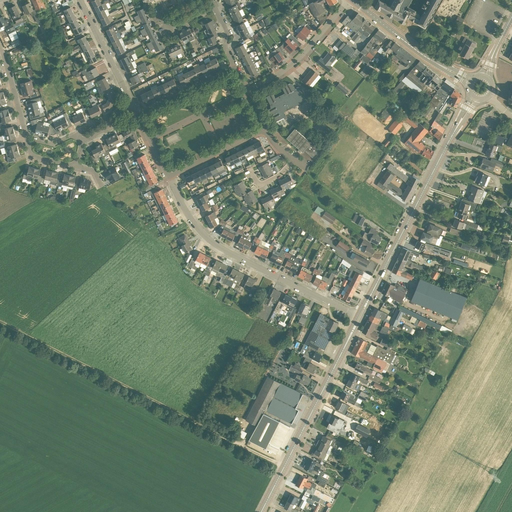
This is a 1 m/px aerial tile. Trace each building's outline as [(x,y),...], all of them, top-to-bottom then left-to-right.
[(32,0),(38,12),(45,10),(40,0),(32,0)] [(337,0),(319,0),(309,6),(316,18),(325,12),(321,6),(328,2),(330,6),(338,1),(337,0)] [(389,0),(390,0),(389,0),(386,0),(385,3),(379,0),(378,0),(374,8),(404,24),(408,18),(417,23),(425,28),(427,23),(436,8),(437,8),(436,7),(438,5),(438,4),(439,2),(440,2),(440,1),(440,0),(389,0)] [(238,1),(235,2),(229,5),(230,8),(229,9),(230,11),(229,11),(231,15),(239,11),(242,9),(238,1)] [(42,22),(38,14),(36,15),(30,3),(23,6),(26,14),(30,12),(32,16),(34,16),(37,24),(42,22)] [(95,8),(98,14),(107,9),(105,4),(104,3),(101,4),(95,8)] [(13,24),(14,28),(26,22),(23,15),(21,16),(15,6),(9,9),(13,16),(12,17),(14,19),(15,19),(16,23),(13,24)] [(65,17),(67,16),(73,13),(70,7),(64,10),(62,11),(65,17)] [(136,21),(146,16),(144,13),(146,12),(144,8),(137,11),(139,15),(134,17),(136,21)] [(113,12),(109,14),(107,9),(98,14),(101,20),(110,15),(111,17),(114,15),(113,12)] [(239,11),(231,15),(233,19),(234,18),(235,20),(237,23),(243,20),(241,17),(242,16),(239,11)] [(325,12),(316,18),(321,25),(328,17),(325,12)] [(73,13),(67,16),(70,23),(76,19),(73,13)] [(358,30),(367,20),(364,17),(363,18),(358,13),(353,19),(352,20),(348,16),(342,23),(345,26),(346,25),(356,33),(358,30)] [(110,15),(101,20),(104,26),(110,23),(110,22),(113,21),(111,17),(110,15)] [(14,28),(13,24),(9,26),(8,23),(6,20),(5,21),(3,16),(0,17),(0,26),(0,27),(4,25),(6,28),(8,34),(15,30),(14,28)] [(146,16),(136,21),(137,24),(142,22),(143,25),(150,22),(151,22),(149,18),(147,19),(146,16)] [(464,20),(458,17),(455,22),(461,25),(464,20)] [(76,19),(70,23),(68,24),(71,30),(73,29),(80,26),(76,19)] [(207,29),(215,25),(213,20),(209,22),(207,19),(201,23),(202,25),(205,24),(207,29)] [(243,20),(237,23),(238,25),(237,26),(238,28),(237,28),(239,32),(247,28),(250,26),(247,21),(244,23),(243,20)] [(363,34),(367,37),(370,33),(375,27),(367,20),(358,30),(356,33),(361,36),(363,34)] [(150,22),(143,25),(145,28),(140,31),(142,34),(152,29),(150,26),(152,25),(150,22)] [(110,36),(116,33),(118,32),(119,32),(119,33),(123,32),(122,29),(119,30),(116,24),(112,26),(112,27),(106,30),(110,36)] [(298,28),(307,36),(311,32),(306,28),(308,26),(307,24),(305,26),(304,26),(303,28),(300,25),(298,28)] [(215,25),(207,29),(204,31),(208,38),(211,37),(216,35),(218,34),(216,31),(218,30),(215,25)] [(80,26),(73,29),(71,30),(73,33),(75,32),(76,35),(83,32),(80,26)] [(185,28),(184,29),(190,42),(198,38),(193,28),(190,30),(189,28),(186,30),(185,28)] [(247,28),(239,32),(241,36),(244,41),(250,38),(250,37),(251,37),(247,28)] [(295,38),(297,39),(299,37),(303,41),(307,36),(298,28),(295,31),(298,33),(297,35),(295,38)] [(152,29),(142,34),(144,37),(148,35),(150,38),(157,35),(155,31),(153,32),(152,29)] [(190,42),(184,29),(182,30),(182,32),(179,33),(181,36),(178,38),(182,45),(184,43),(185,45),(190,42)] [(360,59),(367,64),(369,63),(377,52),(374,49),(374,50),(371,48),(378,40),(381,42),(386,36),(379,30),(361,52),(364,55),(360,59)] [(118,32),(116,33),(110,36),(113,43),(119,39),(122,38),(119,33),(119,32),(118,32)] [(356,43),(361,36),(356,33),(351,38),(351,39),(356,43)] [(157,35),(150,38),(151,42),(147,44),(148,47),(158,42),(157,40),(159,39),(157,35)] [(216,35),(211,37),(208,38),(208,39),(211,44),(210,44),(211,47),(217,44),(215,41),(218,40),(216,35)] [(285,41),(294,50),(298,46),(296,43),(298,41),(297,39),(295,38),(292,35),(285,41)] [(338,37),(335,41),(335,42),(333,45),(339,50),(341,47),(343,48),(346,44),(344,43),(347,40),(341,35),(340,35),(338,37)] [(82,45),(88,42),(85,36),(77,40),(78,43),(80,42),(82,45)] [(17,38),(10,42),(13,48),(20,44),(17,38)] [(122,38),(119,39),(113,43),(116,49),(124,45),(125,44),(124,43),(122,38)] [(459,49),(462,50),(460,54),(463,56),(462,57),(464,59),(465,57),(468,59),(476,44),(465,38),(462,42),(465,44),(463,48),(460,46),(459,49)] [(119,55),(125,52),(125,51),(126,51),(125,49),(125,46),(129,44),(128,41),(124,43),(125,44),(124,45),(116,49),(119,55)] [(282,50),(283,52),(285,54),(287,52),(290,54),(294,50),(285,41),(283,43),(283,44),(279,47),(282,50)] [(391,41),(384,50),(385,51),(384,52),(387,54),(388,53),(395,44),(394,44),(391,41)] [(91,48),(88,42),(82,45),(79,47),(80,48),(80,50),(82,53),(91,48)] [(158,42),(148,47),(150,51),(155,49),(156,52),(164,48),(162,44),(160,45),(158,42)] [(390,55),(393,50),(396,53),(400,47),(395,42),(394,44),(395,44),(388,53),(390,55)] [(245,43),(241,45),(235,48),(238,53),(247,48),(245,43)] [(343,48),(342,49),(354,60),(360,52),(356,49),(355,51),(346,43),(346,44),(343,48)] [(178,44),(173,47),(177,55),(180,53),(182,56),(184,55),(183,52),(180,46),(179,47),(178,44)] [(177,55),(173,47),(168,49),(169,52),(168,52),(171,58),(172,61),(175,59),(174,57),(177,55)] [(272,52),(279,62),(284,59),(281,54),(283,52),(282,50),(279,47),(272,52)] [(400,47),(396,53),(394,54),(406,63),(404,65),(407,68),(409,66),(409,67),(416,59),(400,47)] [(84,59),(88,58),(94,55),(91,48),(82,53),(81,53),(84,58),(80,60),(81,62),(85,61),(84,59)] [(247,48),(238,53),(240,58),(242,57),(250,53),(247,48)] [(124,66),(134,61),(132,55),(135,53),(134,50),(128,53),(130,56),(128,56),(121,60),(124,66)] [(252,52),(250,53),(242,57),(245,62),(252,58),(255,57),(252,52)] [(274,65),(279,62),(272,52),(265,57),(267,61),(270,65),(272,63),(274,65)] [(317,62),(328,71),(332,67),(329,65),(335,58),(329,53),(325,58),(324,60),(321,58),(317,62)] [(94,55),(88,58),(91,64),(97,61),(94,55)] [(216,58),(211,61),(215,69),(220,66),(216,58)] [(252,58),(245,62),(247,67),(255,63),(252,58)] [(362,62),(360,60),(353,68),(356,70),(362,62)] [(137,66),(134,61),(124,66),(127,72),(134,69),(137,68),(136,67),(137,66)] [(211,61),(205,63),(209,72),(215,69),(211,61)] [(401,81),(418,95),(422,89),(435,74),(419,61),(415,66),(426,75),(421,81),(412,73),(414,72),(411,70),(407,75),(401,81)] [(205,63),(200,66),(204,74),(209,72),(205,63)] [(255,63),(247,67),(249,72),(257,68),(255,63)] [(146,66),(138,70),(140,73),(130,78),(133,85),(141,81),(139,77),(143,75),(142,72),(153,67),(152,64),(146,66)] [(187,68),(189,71),(193,80),(198,77),(194,69),(193,65),(187,68)] [(200,66),(194,69),(198,77),(204,74),(200,66)] [(85,82),(90,79),(99,74),(98,71),(96,68),(89,71),(87,68),(81,71),(84,76),(82,77),(85,82)] [(257,68),(249,72),(252,77),(257,74),(259,77),(261,76),(257,68)] [(365,78),(369,72),(364,68),(360,73),(365,78)] [(309,86),(318,75),(312,69),(308,73),(303,80),(309,86)] [(189,71),(183,74),(187,82),(193,80),(189,71)] [(182,72),(178,75),(177,75),(180,81),(182,85),(187,82),(183,74),(182,72)] [(401,81),(407,75),(405,72),(398,79),(401,81)] [(435,74),(422,89),(425,91),(427,88),(427,86),(428,85),(433,89),(435,87),(439,90),(444,81),(441,79),(442,79),(435,74)] [(96,79),(98,81),(100,86),(108,82),(105,77),(100,80),(99,77),(96,79)] [(174,79),(168,82),(172,90),(178,87),(174,79)] [(23,96),(30,95),(30,98),(38,96),(36,91),(33,92),(32,88),(33,87),(31,81),(21,84),(22,88),(21,89),(23,96)] [(444,81),(439,90),(428,105),(432,107),(439,112),(454,89),(444,81)] [(108,82),(100,86),(104,94),(106,93),(105,90),(110,87),(108,82)] [(168,82),(163,84),(167,93),(172,90),(168,82)] [(306,101),(299,86),(295,89),(293,84),(290,83),(284,86),(283,89),(285,93),(275,98),(273,94),(266,97),(272,108),(268,110),(275,123),(278,129),(286,124),(284,120),(287,119),(285,115),(284,115),(283,113),(293,108),(295,109),(296,106),(299,104),(302,105),(303,102),(306,101)] [(345,95),(349,91),(339,83),(336,87),(345,95)] [(163,84),(157,87),(161,95),(167,93),(163,84)] [(157,87),(152,90),(156,98),(161,95),(157,87)] [(454,89),(439,112),(431,124),(432,125),(433,126),(436,128),(443,134),(445,130),(442,127),(444,123),(439,121),(448,104),(451,106),(452,105),(456,107),(461,97),(461,94),(454,89)] [(113,90),(106,93),(108,98),(108,100),(114,102),(115,98),(114,95),(115,95),(113,90)] [(152,90),(146,93),(150,101),(156,98),(152,90)] [(150,101),(146,93),(141,95),(145,103),(150,101)] [(28,104),(29,110),(39,108),(37,102),(40,101),(39,98),(26,102),(26,105),(28,104)] [(113,103),(109,101),(108,101),(107,103),(102,106),(105,112),(110,110),(110,109),(112,107),(113,103)] [(93,107),(97,115),(102,113),(99,107),(102,106),(101,103),(93,107)] [(432,107),(428,105),(424,111),(422,115),(425,117),(428,113),(432,107)] [(85,111),(86,114),(89,112),(92,118),(97,115),(93,107),(85,111)] [(2,111),(1,108),(0,108),(0,117),(1,117),(10,115),(8,109),(2,111)] [(39,108),(29,110),(31,116),(30,116),(31,120),(44,116),(43,113),(41,113),(39,108)] [(77,115),(81,123),(86,120),(83,115),(86,114),(85,111),(83,112),(82,109),(76,111),(77,115)] [(391,116),(384,111),(380,116),(389,124),(393,118),(390,116),(391,116)] [(65,117),(59,120),(64,129),(67,127),(67,128),(73,125),(71,121),(69,119),(66,113),(63,114),(65,117)] [(11,121),(10,115),(1,117),(2,123),(0,123),(0,126),(6,125),(5,122),(11,121)] [(69,119),(71,121),(74,120),(76,125),(81,123),(77,115),(69,119)] [(41,135),(43,125),(38,124),(38,122),(37,119),(31,121),(34,131),(35,131),(35,134),(41,135)] [(51,125),(56,134),(61,131),(60,130),(64,129),(59,120),(54,122),(52,120),(49,121),(51,125)] [(402,127),(395,120),(392,123),(394,125),(390,130),(395,135),(402,127)] [(405,142),(412,149),(418,153),(419,152),(424,146),(424,145),(419,141),(423,136),(425,134),(428,130),(421,124),(412,135),(411,135),(405,142)] [(7,128),(6,125),(0,126),(0,128),(0,130),(4,129),(6,135),(14,132),(13,126),(7,128)] [(43,125),(41,135),(47,137),(48,134),(50,135),(52,134),(53,135),(56,134),(51,125),(49,126),(50,127),(49,127),(43,125)] [(443,134),(436,128),(433,126),(432,125),(428,130),(430,132),(440,140),(443,134)] [(312,141),(314,140),(299,127),(296,130),(295,129),(286,138),(303,152),(304,151),(312,158),(320,149),(312,141)] [(121,135),(123,140),(126,139),(125,137),(130,135),(133,141),(137,139),(137,140),(138,139),(133,130),(131,131),(131,129),(123,133),(123,134),(121,135)] [(349,134),(344,130),(338,139),(343,143),(349,134)] [(16,138),(14,132),(6,135),(2,136),(4,144),(10,143),(11,143),(10,140),(16,138)] [(111,137),(115,144),(123,140),(121,135),(118,136),(117,134),(111,137)] [(354,138),(349,134),(343,143),(348,146),(354,138)] [(505,138),(494,134),(491,141),(502,145),(505,138)] [(105,145),(109,152),(117,148),(115,144),(111,137),(106,139),(108,143),(105,145)] [(359,141),(354,138),(348,146),(352,150),(359,141)] [(133,141),(129,143),(133,152),(139,149),(137,146),(139,145),(137,140),(137,139),(133,141)] [(254,144),(258,152),(260,155),(265,152),(260,141),(254,144)] [(364,145),(359,141),(352,150),(357,154),(364,145)] [(10,143),(4,144),(3,145),(6,153),(9,152),(18,150),(17,144),(10,146),(10,143)] [(97,148),(101,156),(102,158),(110,154),(109,152),(105,145),(103,146),(102,144),(96,147),(97,148)] [(248,147),(252,155),(258,152),(254,144),(248,147)] [(485,154),(494,158),(495,154),(494,154),(497,146),(490,144),(488,149),(487,148),(485,154)] [(369,149),(364,145),(357,154),(362,157),(369,149)] [(431,159),(434,152),(425,148),(425,147),(424,146),(419,152),(422,153),(422,154),(431,159)] [(243,150),(247,158),(252,155),(248,147),(243,150)] [(96,159),(101,156),(97,148),(92,151),(94,155),(91,156),(94,162),(97,161),(96,159)] [(374,152),(369,149),(362,157),(367,161),(374,152)] [(18,150),(9,152),(6,153),(6,154),(6,153),(8,159),(7,159),(8,163),(15,161),(14,160),(17,159),(16,158),(15,157),(20,156),(18,150)] [(237,153),(241,161),(247,158),(243,150),(237,153)] [(379,156),(374,152),(367,161),(372,164),(379,156)] [(231,155),(235,164),(241,161),(237,153),(231,155)] [(140,164),(147,160),(145,155),(137,158),(140,164)] [(235,164),(231,155),(225,158),(229,167),(235,164)] [(503,163),(498,161),(492,158),(491,162),(483,159),(481,166),(492,171),(495,165),(502,167),(504,163),(503,163)] [(147,160),(140,164),(142,169),(150,165),(147,160)] [(129,169),(128,167),(125,161),(122,163),(127,173),(130,172),(131,172),(129,169)] [(219,172),(224,169),(225,169),(221,161),(215,163),(219,172)] [(209,166),(213,174),(219,172),(215,163),(209,166)] [(262,172),(271,168),(270,166),(269,166),(267,163),(259,167),(262,172)] [(404,182),(407,179),(408,177),(403,173),(390,163),(387,168),(388,169),(397,175),(396,176),(404,182)] [(150,165),(142,169),(145,175),(153,171),(150,165)] [(203,169),(207,177),(213,174),(209,166),(203,169)] [(32,181),(33,177),(35,168),(29,167),(27,173),(24,172),(23,179),(26,179),(27,181),(30,182),(31,181),(32,181)] [(115,168),(115,167),(105,173),(105,174),(105,175),(106,177),(106,176),(108,179),(109,179),(111,182),(120,178),(118,174),(117,172),(118,171),(119,171),(120,169),(119,167),(117,167),(116,167),(115,168)] [(35,168),(33,177),(38,179),(37,182),(41,183),(41,182),(42,177),(39,176),(41,170),(35,168)] [(271,168),(262,172),(265,178),(273,174),(271,170),(272,170),(271,168)] [(337,172),(332,168),(326,177),(331,181),(337,172)] [(197,172),(201,180),(207,177),(203,169),(197,172)] [(415,189),(410,186),(405,193),(391,183),(396,176),(397,175),(388,169),(377,185),(384,190),(386,187),(401,197),(401,198),(408,202),(413,193),(415,189)] [(42,176),(42,177),(41,182),(44,183),(45,179),(50,180),(53,171),(47,170),(45,176),(42,176)] [(53,171),(50,180),(56,182),(55,185),(58,186),(60,180),(57,179),(58,173),(53,171)] [(153,171),(145,175),(148,180),(155,176),(153,171)] [(192,175),(196,183),(201,180),(197,172),(192,175)] [(342,176),(337,172),(331,181),(336,184),(342,176)] [(483,185),(488,176),(478,172),(477,175),(478,175),(475,182),(483,185)] [(60,180),(58,186),(67,188),(70,176),(64,174),(63,180),(60,180)] [(196,183),(192,175),(186,178),(190,186),(196,183)] [(70,176),(67,188),(76,190),(78,184),(74,183),(76,177),(70,176)] [(155,176),(148,180),(144,182),(147,188),(145,189),(146,191),(155,187),(153,184),(158,182),(155,176)] [(284,179),(289,188),(291,187),(291,186),(294,184),(290,176),(284,179)] [(347,179),(342,176),(336,184),(341,188),(347,179)] [(415,189),(420,180),(413,176),(410,181),(407,179),(404,182),(410,186),(415,189)] [(81,178),(79,188),(86,189),(86,188),(89,189),(91,182),(88,181),(88,180),(81,178)] [(279,182),(281,185),(283,190),(286,188),(287,189),(289,188),(284,179),(279,182)] [(352,183),(347,179),(341,188),(346,191),(352,183)] [(235,190),(236,192),(245,187),(242,181),(234,186),(236,189),(235,190)] [(357,187),(352,183),(346,191),(351,195),(357,187)] [(285,193),(283,190),(281,185),(275,188),(280,197),(282,196),(282,195),(285,193)] [(485,191),(477,188),(472,186),(470,191),(472,191),(469,200),(480,204),(480,203),(481,203),(482,203),(484,197),(484,196),(483,196),(485,191)] [(152,194),(154,199),(164,194),(161,187),(153,191),(154,193),(152,194)] [(239,197),(244,194),(248,192),(245,187),(236,192),(237,194),(238,193),(239,197)] [(278,198),(280,197),(275,188),(270,191),(272,195),(274,199),(277,197),(278,198)] [(204,193),(205,195),(197,200),(200,205),(208,201),(207,199),(209,197),(208,194),(212,192),(211,189),(204,193)] [(244,198),(245,200),(255,196),(252,190),(248,192),(244,194),(245,198),(244,198)] [(373,190),(369,195),(376,200),(379,195),(373,190)] [(164,194),(154,199),(157,205),(167,200),(164,194)] [(276,203),(274,199),(272,195),(266,197),(271,207),(273,206),(273,204),(276,203)] [(369,195),(366,199),(373,204),(376,200),(369,195)] [(257,201),(255,196),(245,200),(246,203),(248,202),(249,206),(257,201)] [(269,207),(271,207),(266,197),(261,200),(265,208),(268,207),(269,208),(269,207)] [(211,207),(212,210),(217,207),(215,204),(215,205),(212,199),(208,201),(200,205),(203,211),(211,207)] [(366,199),(363,204),(370,209),(373,204),(366,199)] [(167,200),(157,205),(160,210),(162,209),(170,205),(167,200)] [(475,203),(466,200),(465,203),(461,202),(459,207),(472,212),(475,203)] [(363,204),(360,208),(367,213),(370,209),(363,204)] [(170,205),(162,209),(165,215),(173,211),(170,205)] [(320,215),(323,209),(317,206),(314,212),(320,215)] [(395,206),(391,211),(398,216),(401,211),(395,206)] [(208,222),(215,219),(218,217),(215,212),(218,210),(217,207),(212,210),(214,212),(206,216),(208,222)] [(456,217),(466,220),(469,221),(473,223),(477,213),(472,212),(459,207),(456,217)] [(173,211),(165,215),(162,216),(165,221),(168,220),(175,216),(173,211)] [(322,217),(332,224),(336,218),(325,211),(322,217)] [(391,211),(388,215),(395,220),(398,216),(391,211)] [(385,220),(392,225),(395,220),(388,215),(385,220)] [(178,222),(175,216),(168,220),(170,225),(178,222)] [(257,225),(263,228),(267,219),(261,216),(257,225)] [(358,216),(355,222),(361,226),(365,219),(358,216)] [(220,224),(222,225),(224,222),(221,220),(220,223),(218,217),(215,219),(208,222),(211,228),(220,224)] [(464,222),(455,219),(453,226),(458,228),(457,229),(461,230),(461,229),(462,229),(463,225),(466,226),(467,224),(464,223),(464,222)] [(382,224),(388,229),(392,225),(385,220),(382,224)] [(221,235),(226,238),(231,229),(225,226),(227,223),(226,222),(224,222),(222,225),(225,226),(224,229),(221,235)] [(428,231),(430,231),(440,236),(443,229),(430,224),(429,226),(428,229),(428,231)] [(239,233),(241,230),(238,228),(236,232),(231,229),(226,238),(232,241),(235,235),(237,236),(239,233)] [(371,241),(378,244),(381,238),(375,235),(377,231),(371,228),(368,234),(365,232),(363,237),(371,243),(371,241)] [(451,228),(449,232),(459,236),(461,231),(451,228)] [(237,243),(243,246),(246,240),(248,236),(243,234),(244,231),(241,230),(239,233),(242,235),(237,243)] [(435,244),(437,240),(438,238),(439,239),(440,236),(430,231),(428,234),(423,232),(423,234),(422,234),(421,237),(421,238),(435,244)] [(254,252),(260,255),(265,246),(262,244),(261,240),(265,235),(262,232),(258,238),(256,242),(259,244),(254,252)] [(510,237),(504,235),(502,242),(508,244),(508,243),(509,240),(510,237)] [(188,239),(186,240),(182,243),(183,245),(182,246),(183,248),(189,245),(189,244),(190,243),(188,239)] [(246,240),(243,246),(249,249),(252,243),(246,240)] [(372,244),(364,240),(361,245),(366,248),(364,253),(371,257),(375,250),(370,248),(372,244)] [(423,251),(425,246),(436,251),(437,247),(426,243),(425,244),(418,240),(415,247),(423,251)] [(265,246),(260,255),(266,258),(269,252),(271,253),(272,250),(274,246),(276,243),(273,241),(269,248),(265,246)] [(340,241),(336,246),(345,253),(349,247),(340,241)] [(189,245),(183,248),(186,253),(192,249),(189,245)] [(279,255),(280,253),(275,251),(277,248),(274,246),(272,250),(274,250),(272,253),(272,254),(269,259),(275,262),(279,255)] [(403,248),(398,258),(413,263),(416,256),(418,257),(419,254),(403,248)] [(281,265),(285,258),(285,257),(287,257),(289,253),(281,250),(280,253),(279,255),(275,262),(281,265)] [(201,263),(205,255),(200,252),(195,261),(191,260),(188,266),(195,270),(197,267),(193,265),(194,263),(200,266),(202,263),(201,263)] [(284,267),(290,270),(293,264),(294,261),(290,258),(292,255),(289,253),(287,257),(288,258),(287,261),(284,267)] [(366,267),(369,261),(356,254),(353,260),(366,267)] [(201,263),(202,263),(207,265),(211,258),(205,255),(201,263)] [(413,263),(398,258),(393,268),(405,272),(407,268),(404,267),(406,264),(409,265),(408,266),(413,268),(414,267),(416,268),(418,264),(413,263)] [(216,260),(213,267),(210,266),(209,269),(206,275),(209,276),(212,270),(217,273),(222,263),(216,260)] [(296,273),(300,264),(302,265),(303,261),(301,260),(299,263),(294,261),(293,264),(290,270),(296,273)] [(222,263),(217,273),(216,275),(222,278),(219,282),(222,283),(225,278),(226,276),(223,274),(227,266),(222,263)] [(356,268),(351,266),(349,270),(352,272),(355,274),(353,278),(359,282),(362,275),(354,271),(356,268)] [(304,279),(307,273),(308,270),(303,267),(298,276),(304,279)] [(412,280),(412,279),(414,276),(405,272),(393,268),(392,272),(412,280)] [(233,269),(227,280),(230,281),(233,282),(238,271),(233,269)] [(440,273),(434,270),(430,277),(436,280),(440,273)] [(244,274),(238,271),(233,282),(238,285),(236,290),(239,291),(241,286),(238,285),(240,281),(244,274)] [(324,276),(322,280),(318,286),(324,289),(327,283),(330,285),(335,274),(332,272),(329,279),(324,276)] [(313,276),(307,273),(304,279),(310,282),(313,276)] [(479,274),(477,280),(484,282),(486,275),(479,274)] [(252,286),(256,280),(249,277),(246,283),(249,285),(247,289),(250,290),(252,286)] [(313,283),(318,286),(322,280),(316,277),(313,283)] [(359,282),(353,278),(351,281),(348,279),(348,281),(344,279),(343,282),(356,288),(359,282)] [(467,297),(420,279),(410,301),(457,320),(467,297)] [(356,288),(343,282),(342,285),(345,286),(343,290),(346,292),(352,295),(356,288)] [(381,293),(401,302),(407,289),(399,285),(397,289),(394,287),(394,286),(387,282),(381,293)] [(273,309),(275,310),(279,301),(277,300),(281,292),(274,289),(270,295),(271,295),(269,300),(266,298),(263,304),(266,305),(266,304),(270,306),(272,302),(275,304),(273,309)] [(349,302),(352,295),(346,292),(344,296),(340,294),(339,296),(349,302)] [(279,301),(275,310),(274,311),(279,313),(281,310),(284,311),(285,311),(291,298),(285,295),(282,302),(279,301)] [(297,300),(291,298),(285,311),(290,313),(288,318),(291,319),(296,310),(293,309),(297,300)] [(307,319),(305,318),(304,318),(308,310),(307,309),(309,306),(302,303),(299,310),(299,311),(296,316),(300,318),(298,321),(304,324),(307,319)] [(384,321),(396,327),(403,312),(396,309),(394,314),(391,320),(386,317),(387,314),(374,307),(371,314),(378,318),(381,319),(384,321)] [(315,323),(334,332),(338,323),(334,321),(335,321),(334,320),(333,320),(324,316),(324,315),(320,313),(315,323)] [(371,314),(368,320),(379,325),(381,319),(378,318),(371,314)] [(410,321),(414,323),(413,325),(417,327),(418,325),(420,321),(416,319),(416,318),(412,316),(412,317),(410,321)] [(362,332),(376,339),(378,335),(372,331),(373,329),(376,330),(379,325),(368,320),(362,332)] [(396,330),(398,327),(396,327),(384,321),(382,326),(389,330),(389,329),(395,332),(396,330)] [(311,331),(319,334),(314,344),(311,342),(309,346),(316,350),(317,351),(319,347),(325,350),(334,332),(315,323),(311,331)] [(402,329),(410,333),(413,327),(404,324),(402,329)] [(451,333),(452,330),(442,325),(440,329),(451,333)] [(387,333),(389,330),(382,326),(379,332),(388,337),(389,334),(387,333)] [(355,346),(367,352),(371,344),(367,342),(359,338),(355,346)] [(379,344),(388,348),(390,349),(391,347),(394,348),(396,345),(382,339),(379,344)] [(386,350),(377,345),(372,355),(386,362),(390,364),(396,352),(390,349),(388,348),(386,350)] [(316,350),(309,346),(306,352),(305,352),(305,354),(304,353),(303,356),(305,358),(305,357),(308,359),(309,357),(319,362),(322,355),(315,352),(316,350)] [(381,372),(386,362),(372,355),(367,352),(355,346),(352,353),(368,361),(367,365),(381,372)] [(310,360),(308,359),(305,357),(305,358),(303,362),(305,363),(303,368),(313,373),(317,366),(309,362),(310,360)] [(368,378),(377,382),(380,384),(382,379),(375,376),(376,372),(373,370),(372,371),(366,368),(366,367),(357,363),(354,368),(363,373),(363,372),(370,375),(368,378)] [(302,371),(299,369),(294,366),(291,365),(289,370),(294,372),(294,371),(300,374),(302,371)] [(350,379),(357,383),(358,380),(367,384),(368,381),(360,377),(353,373),(350,379)] [(302,377),(299,376),(297,374),(294,379),(304,384),(304,383),(308,384),(311,378),(304,375),(302,377)] [(296,408),(303,394),(268,376),(256,400),(253,406),(245,420),(257,426),(263,413),(265,410),(292,424),(299,410),(296,408)] [(355,386),(357,383),(350,379),(346,385),(354,389),(358,391),(360,388),(355,386)] [(343,391),(340,398),(354,405),(356,401),(353,399),(354,397),(343,391)] [(359,395),(366,398),(369,400),(371,396),(361,391),(359,395)] [(338,412),(344,414),(349,405),(339,400),(335,407),(340,410),(338,412)] [(263,413),(257,426),(250,441),(276,454),(290,427),(263,413)] [(339,419),(331,415),(328,422),(330,423),(327,428),(337,432),(339,429),(342,430),(345,423),(342,422),(343,420),(339,418),(339,419)] [(370,430),(358,424),(355,431),(367,437),(370,430)] [(235,434),(244,439),(247,433),(238,428),(235,434)] [(321,440),(322,441),(333,446),(336,439),(327,435),(326,437),(323,436),(321,440)] [(318,441),(317,444),(328,449),(334,452),(336,448),(333,446),(322,441),(321,443),(318,441)] [(319,447),(318,449),(326,454),(328,449),(317,444),(316,446),(319,447)] [(326,454),(318,449),(317,449),(314,453),(317,455),(315,457),(325,462),(326,460),(323,459),(326,454)] [(309,458),(307,463),(319,469),(321,465),(309,458)] [(319,469),(307,463),(304,468),(316,474),(319,469)] [(296,478),(299,469),(292,467),(289,476),(296,478)] [(301,475),(298,480),(313,488),(315,485),(308,482),(308,483),(306,481),(307,479),(301,475)] [(314,489),(313,488),(298,480),(296,485),(306,491),(308,488),(310,490),(309,492),(312,493),(314,489)] [(287,501),(294,504),(300,507),(304,500),(312,505),(314,501),(303,495),(302,499),(291,494),(287,501)] [(292,508),(294,504),(287,501),(284,508),(290,511),(292,511),(297,511),(298,510),(295,508),(294,509),(292,508)]
